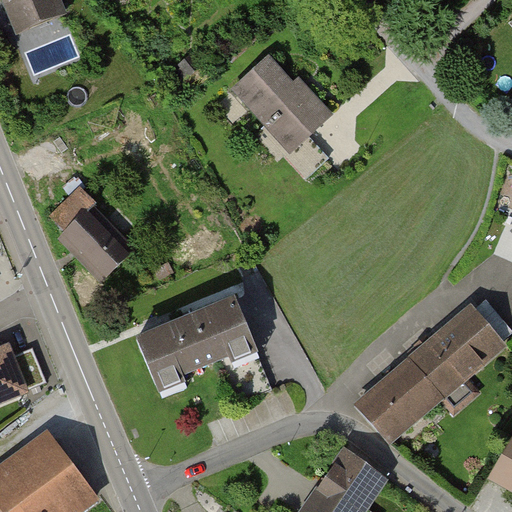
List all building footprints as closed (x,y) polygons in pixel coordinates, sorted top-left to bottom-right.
[(64,0),(0,0),(0,7),(13,43),(72,20),(64,0)] [(174,0),(183,9),(193,0),(174,0)] [(330,118),(272,58),(233,96),(291,156),(330,118)] [(58,240),(97,284),(129,256),(90,212),(58,240)] [(475,303),(411,356),(447,399),(510,345),(475,303)] [(235,304),(137,343),(161,402),(234,372),(259,362),(235,304)] [(13,351),(0,355),(0,409),(30,399),(13,351)] [(411,356),(358,401),(395,443),(447,399),(411,356)] [(259,362),(234,372),(246,401),(271,391),(259,362)] [(79,511),(92,503),(47,438),(0,470),(0,509),(2,511),(79,511)] [(511,440),(491,486),(511,495),(511,440)] [(341,456),(303,511),(366,511),(385,485),(341,456)]
